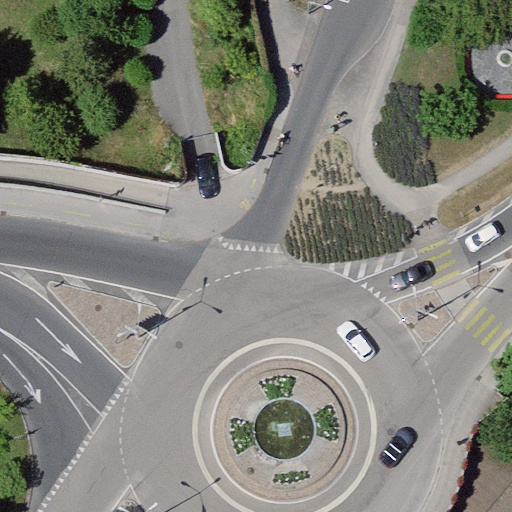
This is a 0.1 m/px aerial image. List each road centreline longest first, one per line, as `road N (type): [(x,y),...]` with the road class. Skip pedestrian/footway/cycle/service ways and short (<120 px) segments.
road 1 (residential): [(370,0),(328,58),(240,312)]
road 2 (secondary): [(240,312),(158,269),(95,252),(0,249)]
road 3 (primary): [(511,236),(320,311)]
road 4 (primary): [(409,433),(511,279)]
road 5 (secondary): [(23,343),(60,424),(69,511)]
road 6 (primary): [(409,433),(398,380),(379,350),(320,311)]
road 7 (secondary): [(23,343),(157,418)]
road 8 (primary): [(240,312),(183,353),(157,418)]
road 9 (primary): [(157,418),(79,511)]
